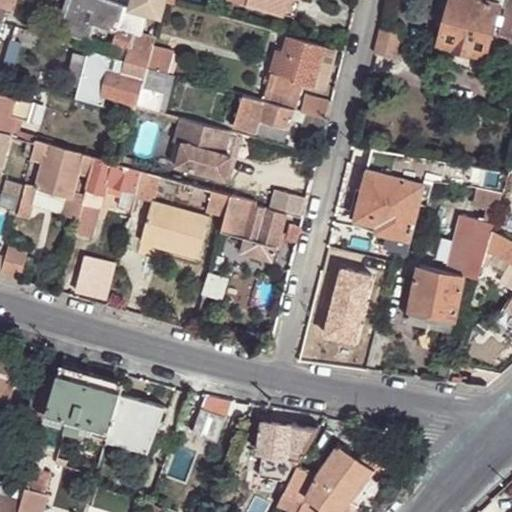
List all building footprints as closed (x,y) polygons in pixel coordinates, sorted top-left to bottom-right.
[(0,0),(0,20),(1,21),(5,6),(10,8),(13,0),(0,0)] [(97,17),(103,0),(65,0),(56,28),(89,40),(87,48),(114,56),(116,45),(114,44),(118,29),(120,24),(118,23),(97,17)] [(118,23),(125,5),(108,0),(103,0),(97,17),(118,23)] [(160,17),(165,1),(160,0),(133,0),(131,7),(151,14),(160,17)] [(293,0),(251,0),(250,3),(289,15),(293,0)] [(299,18),(304,0),(293,0),(289,15),(299,18)] [(503,6),(480,0),(451,0),(439,46),(487,59),(503,6)] [(511,0),(510,0),(502,34),(511,37),(511,0)] [(145,35),(151,14),(131,7),(125,5),(118,23),(120,24),(118,29),(133,33),(134,32),(145,35)] [(150,54),(155,38),(145,35),(134,32),(133,33),(118,29),(114,44),(116,45),(130,49),(127,60),(147,66),(150,54)] [(382,29),(376,53),(395,58),(402,34),(382,29)] [(326,45),(290,35),(285,51),(279,48),(272,71),(294,78),(293,81),(302,84),(313,87),(326,45)] [(114,56),(127,60),(130,49),(116,45),(114,56)] [(337,49),(326,45),(313,87),(325,90),(337,49)] [(155,56),(150,54),(147,66),(152,67),(155,56)] [(123,74),(127,60),(114,56),(112,62),(110,70),(123,74)] [(91,86),(105,90),(110,70),(112,62),(99,58),(91,86)] [(142,85),(147,66),(127,60),(123,74),(110,70),(105,90),(104,95),(125,100),(121,111),(134,113),(137,103),(142,85)] [(152,67),(147,66),(142,85),(162,91),(167,72),(152,67)] [(272,71),(263,100),(295,109),(302,84),(293,81),(294,78),(272,71)] [(162,91),(158,109),(160,110),(164,111),(173,73),(167,72),(162,91)] [(162,91),(142,85),(137,103),(158,109),(162,91)] [(0,88),(0,111),(17,117),(17,119),(28,122),(35,98),(0,88)] [(263,100),(242,93),(233,125),(257,132),(257,130),(260,121),(289,130),(292,119),(295,109),(263,100)] [(88,101),(102,105),(104,97),(90,94),(88,101)] [(306,94),(302,111),(307,113),(327,119),(332,101),(306,94)] [(302,111),(295,109),(292,119),(303,122),(307,113),(302,111)] [(0,173),(1,174),(2,172),(17,119),(17,117),(0,111),(0,173)] [(327,119),(307,113),(303,122),(302,126),(325,131),(327,119)] [(230,131),(182,116),(175,139),(179,141),(182,141),(176,163),(224,177),(231,154),(224,152),(230,131)] [(286,139),(289,130),(260,121),(257,130),(286,139)] [(63,131),(60,141),(75,145),(78,135),(63,131)] [(90,175),(95,157),(38,141),(36,145),(33,159),(42,162),(36,187),(35,189),(67,198),(72,199),(79,173),(90,175)] [(182,141),(179,141),(173,162),(176,163),(182,141)] [(33,159),(36,145),(26,143),(22,156),(33,159)] [(427,179),(434,180),(478,186),(505,192),(511,171),(373,148),(368,168),(426,183),(427,179)] [(234,155),(231,154),(224,177),(227,178),(234,155)] [(143,170),(120,164),(95,157),(90,175),(87,188),(96,190),(104,193),(108,182),(138,191),(143,170)] [(426,183),(368,168),(358,213),(391,221),(389,235),(412,240),(426,183)] [(161,175),(143,170),(138,191),(137,192),(152,196),(153,194),(156,195),(161,175)] [(0,206),(15,211),(22,185),(5,180),(0,197),(0,206)] [(36,187),(26,184),(21,204),(30,206),(35,189),(36,187)] [(505,192),(478,186),(475,203),(488,207),(500,210),(505,192)] [(96,190),(87,188),(82,202),(92,204),(96,190)] [(35,189),(30,206),(62,215),(67,198),(35,189)] [(308,196),(279,189),(274,206),(277,207),(293,211),(303,215),(307,201),(308,196)] [(231,195),(213,190),(208,209),(226,214),(231,195)] [(255,202),(231,195),(226,214),(222,231),(243,237),(249,214),(251,214),(254,205),(255,202)] [(78,219),(82,202),(72,199),(67,198),(62,215),(78,219)] [(154,199),(142,240),(202,257),(212,215),(154,199)] [(92,204),(82,202),(78,219),(74,232),(91,236),(99,206),(92,204)] [(30,206),(21,204),(17,216),(28,219),(30,206)] [(285,213),(254,205),(251,214),(249,214),(243,237),(245,238),(277,246),(285,213)] [(496,222),(500,210),(488,207),(485,219),(496,222)] [(303,215),(293,211),(291,217),(293,221),(297,226),(300,227),(303,215)] [(391,221),(358,213),(356,220),(377,224),(375,231),(377,232),(389,235),(391,221)] [(465,276),(479,278),(485,259),(493,231),(496,222),(485,219),(466,213),(461,230),(449,271),(465,274),(465,276)] [(444,270),(449,271),(461,230),(452,227),(448,242),(443,240),(439,256),(447,259),(444,270)] [(297,242),(299,232),(288,229),(286,239),(297,242)] [(511,241),(493,231),(485,259),(511,271),(511,241)] [(386,245),(389,235),(377,232),(374,242),(386,245)] [(409,251),(412,240),(389,235),(386,245),(409,251)] [(273,262),(277,246),(245,238),(241,253),(273,262)] [(29,251),(9,246),(1,276),(21,281),(29,251)] [(511,271),(485,259),(482,268),(511,282),(511,271)] [(421,265),(411,309),(456,318),(465,276),(465,274),(449,271),(444,270),(421,265)] [(222,283),(208,279),(196,323),(210,327),(222,283)] [(456,318),(411,309),(409,319),(429,323),(435,324),(454,328),(456,318)] [(0,394),(13,398),(23,359),(0,352),(0,394)] [(125,373),(66,357),(63,369),(122,385),(125,373)] [(30,416),(48,421),(50,412),(62,370),(47,366),(45,365),(30,416)] [(120,392),(122,385),(63,369),(62,370),(50,412),(72,419),(70,429),(79,432),(77,439),(88,442),(84,459),(100,464),(107,439),(120,392)] [(165,406),(120,392),(107,439),(148,453),(165,406)] [(211,396),(190,393),(179,425),(199,431),(211,396)] [(0,394),(0,410),(9,413),(13,398),(0,394)] [(234,400),(217,397),(215,406),(232,409),(234,400)] [(29,431),(43,435),(48,421),(30,416),(29,431)] [(299,463),(318,427),(264,419),(260,452),(263,453),(299,463)] [(338,443),(317,472),(318,472),(306,497),(323,509),(320,511),(345,511),(354,501),(370,478),(376,470),(360,459),(338,443)] [(368,446),(360,459),(376,470),(370,478),(377,483),(392,463),(368,446)] [(288,485),(299,463),(263,453),(260,476),(288,485)] [(317,472),(299,463),(288,485),(283,493),(304,503),(306,497),(318,472),(317,472)] [(377,483),(370,478),(354,501),(358,503),(360,506),(377,483)] [(0,511),(21,511),(29,487),(4,482),(1,495),(0,494),(0,511)] [(21,511),(44,511),(50,494),(29,487),(21,511)] [(299,511),(304,503),(283,493),(277,504),(292,511),(299,511)] [(351,511),(358,503),(354,501),(345,511),(351,511)] [(355,511),(360,506),(358,503),(351,511),(355,511)]
